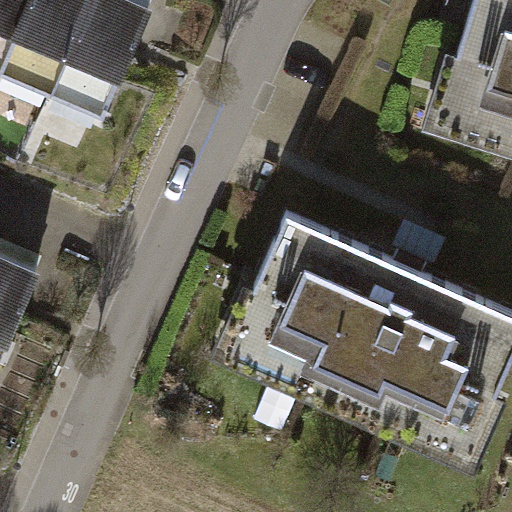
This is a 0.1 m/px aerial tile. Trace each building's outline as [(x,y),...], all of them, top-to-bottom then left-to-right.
[(0,0),(0,71),(30,0),(0,0)] [(30,0),(0,71),(0,77),(49,99),(90,0),(30,0)] [(116,0),(90,0),(49,99),(99,120),(145,12),(116,0)] [(511,8),(484,1),(443,154),(511,172),(511,8)] [(511,361),(511,322),(276,219),(212,363),(462,473),(511,361)] [(0,262),(0,346),(30,276),(0,262)]
